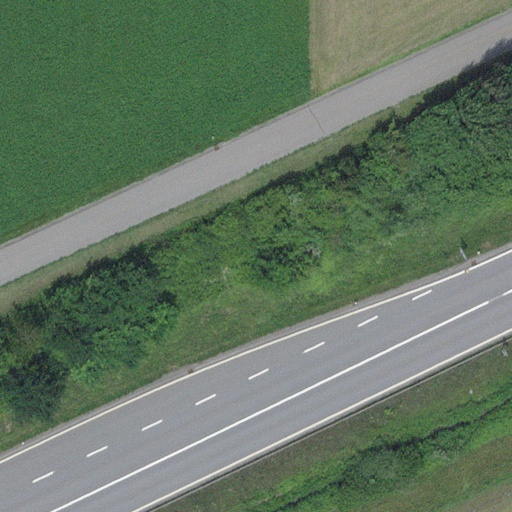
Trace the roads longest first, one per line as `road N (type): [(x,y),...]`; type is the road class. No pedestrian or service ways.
road 1 (track): [(511,31),(0,270)]
road 2 (primary): [(511,292),(53,511)]
